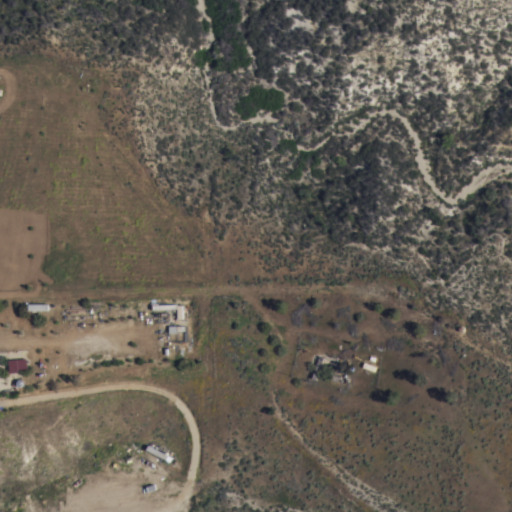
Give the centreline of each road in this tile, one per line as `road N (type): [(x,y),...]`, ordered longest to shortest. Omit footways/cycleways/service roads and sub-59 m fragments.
road 1 (track): [(0,298),(331,289),(374,295),(511,364)]
road 2 (track): [(168,511),(196,455),(187,415),(172,399),(128,386),(0,407)]
road 3 (track): [(247,291),(294,329),(335,336),(413,315)]
